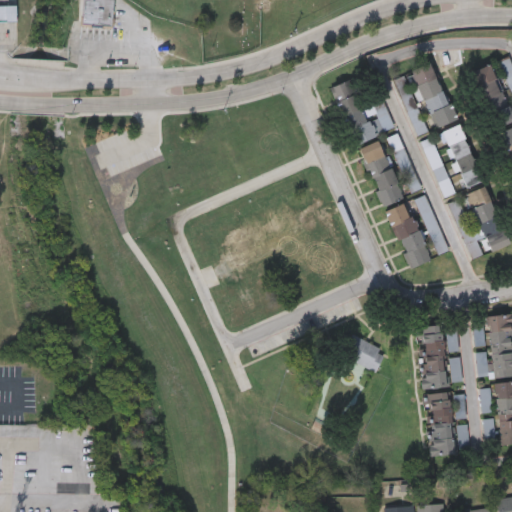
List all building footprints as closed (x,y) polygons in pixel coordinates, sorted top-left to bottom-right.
[(112,0),(112,26),(82,26),(82,0),(112,0)] [(0,5),(17,5),(17,22),(0,22),(0,5)] [(412,72),(437,130),(458,121),(433,63),(412,72)] [(495,131),(511,125),(511,116),(496,65),(476,71),(495,131)] [(357,75),(368,70),(393,125),(382,130),(357,75)] [(328,87),(349,78),(375,135),(354,144),(328,87)] [(486,182),(462,125),(443,132),(466,189),(486,182)] [(511,129),(499,134),(511,167),(511,129)] [(385,137),(396,132),(421,187),(410,192),(385,137)] [(356,149),(377,140),(403,197),(382,206),(356,149)] [(457,193),(443,168),(434,173),(448,198),(457,193)] [(489,187),(468,195),(490,253),(511,245),(489,187)] [(412,199),(423,194),(448,249),(437,254),(412,199)] [(450,205),(473,260),(484,255),(461,200),(450,205)] [(383,211),(404,201),(430,259),(409,268),(383,211)] [(511,314),(488,317),(491,353),(478,354),(481,390),(482,389),(486,443),(500,442),(501,447),(511,445),(511,314)] [(446,326),(422,327),(425,390),(449,389),(446,326)] [(387,352),(352,335),(342,356),(376,374),(387,352)] [(433,457),(455,456),(453,393),(431,394),(433,457)] [(487,511),(462,511),(462,506),(511,499),(511,511),(496,511),(496,507),(487,508),(487,511)] [(436,511),(415,511),(415,503),(436,503),(436,511)]
